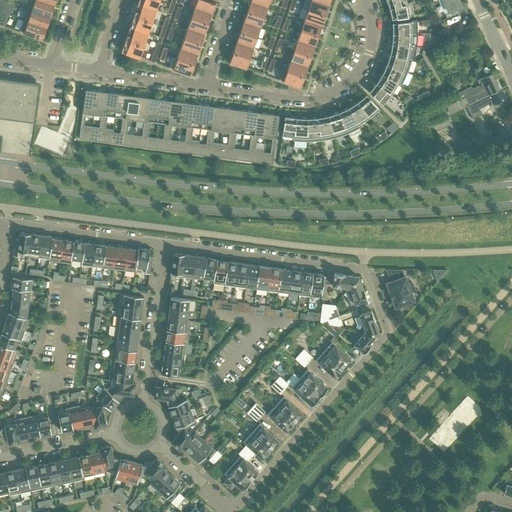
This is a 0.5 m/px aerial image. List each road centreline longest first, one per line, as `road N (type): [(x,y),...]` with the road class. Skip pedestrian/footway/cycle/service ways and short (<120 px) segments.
road 1 (secondary): [(0,184),(178,207),(340,215),(511,204)]
road 2 (secondary): [(511,185),(266,193),(0,163)]
road 3 (residential): [(233,511),(387,333),(362,269),(163,244)]
road 4 (residential): [(203,86),(305,100),(327,95),(363,59),(363,0)]
road 5 (residential): [(163,244),(145,403)]
road 6 (residential): [(163,244),(7,224)]
